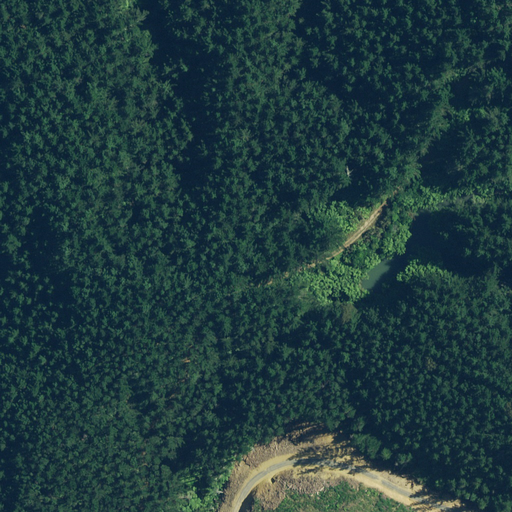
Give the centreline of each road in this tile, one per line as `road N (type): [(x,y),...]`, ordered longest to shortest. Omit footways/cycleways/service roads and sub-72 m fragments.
road 1 (track): [(32,0),(49,43),(90,43),(103,77),(128,161),(100,168),(88,194),(116,257),(164,262),(232,239),(284,272)]
road 2 (track): [(284,272),(223,293),(196,327),(138,427),(125,511)]
road 3 (track): [(417,169),(344,249),(284,272)]
road 4 (track): [(511,57),(449,76),(443,112),(417,169)]
